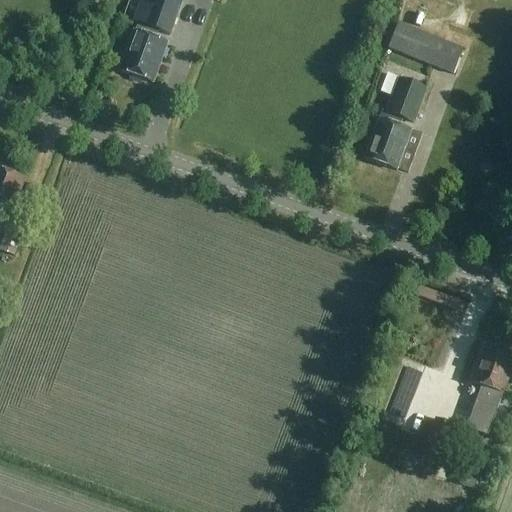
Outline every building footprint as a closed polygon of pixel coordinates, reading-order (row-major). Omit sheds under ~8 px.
[(171,38),(182,4),(170,0),(152,0),(143,28),(171,38)] [(491,31),(504,35),(508,22),(496,18),(491,31)] [(454,77),(464,52),(399,26),(389,52),(454,77)] [(153,84),(166,47),(133,35),(120,72),(153,84)] [(416,125),(428,91),(399,80),(387,115),(383,113),(366,160),(397,171),(410,133),(401,129),(404,121),(416,125)] [(0,213),(13,218),(26,182),(0,172),(0,213)] [(0,252),(15,258),(21,240),(6,235),(0,250),(0,252)] [(503,396),(511,369),(511,356),(485,347),(471,385),(503,396)] [(487,419),(491,410),(474,404),(470,413),(487,419)] [(447,451),(455,427),(435,421),(427,444),(447,451)]
